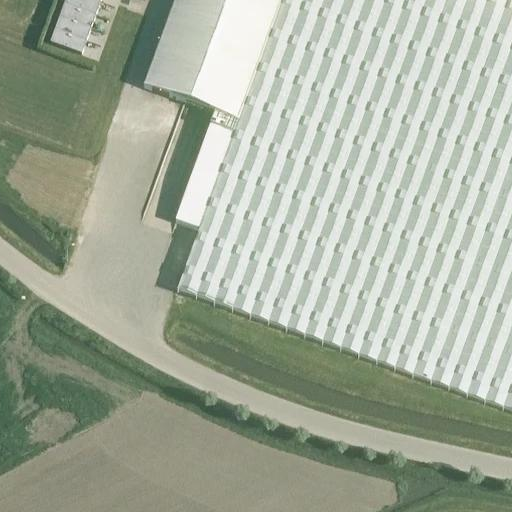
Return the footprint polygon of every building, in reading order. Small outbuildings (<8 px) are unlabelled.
[(66,0),(64,7),(95,18),(100,5),(85,0),(66,0)] [(511,0),(176,0),(143,90),(211,115),(172,224),(199,234),(177,294),(511,415),(511,0)] [(91,31),(95,18),(64,7),(59,20),(91,31)] [(54,32),(86,44),(91,31),(59,20),(54,32)] [(81,57),(86,44),(54,32),(50,45),(81,57)]
